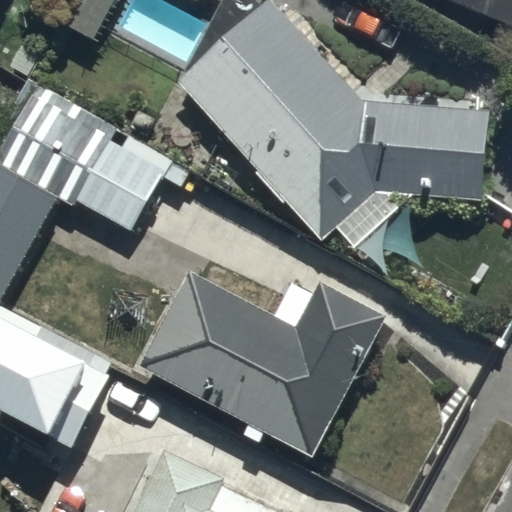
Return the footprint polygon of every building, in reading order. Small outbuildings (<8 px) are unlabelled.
[(0,0),(0,18),(9,0),(0,0)] [(122,0),(93,0),(75,36),(97,47),(122,0)] [(209,0),(187,0),(205,9),(209,0)] [(511,0),(439,0),(511,30),(511,0)] [(500,126),(355,113),(275,18),(189,90),(324,250),(386,197),(493,207),(500,126)] [(83,211),(139,239),(171,179),(114,150),(83,211)] [(0,174),(0,313),(6,317),(66,210),(0,174)] [(311,345),(205,289),(157,381),(321,467),(390,336),(332,305),(311,345)] [(113,380),(0,324),(0,403),(82,444),(113,380)] [(251,511),(175,474),(156,511),(251,511)]
